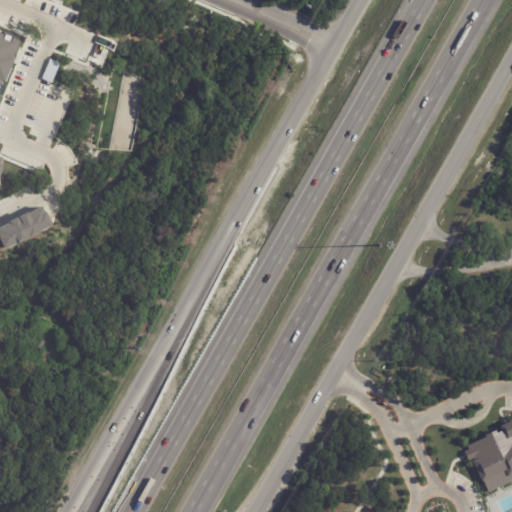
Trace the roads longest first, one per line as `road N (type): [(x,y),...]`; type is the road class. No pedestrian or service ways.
road 1 (motorway): [(190,511),(480,0)]
road 2 (motorway): [(420,0),(131,511)]
road 3 (secondary): [(361,0),(74,511)]
road 4 (secondary): [(252,511),(511,62)]
road 5 (motorway): [(164,346),(135,424),(88,511)]
